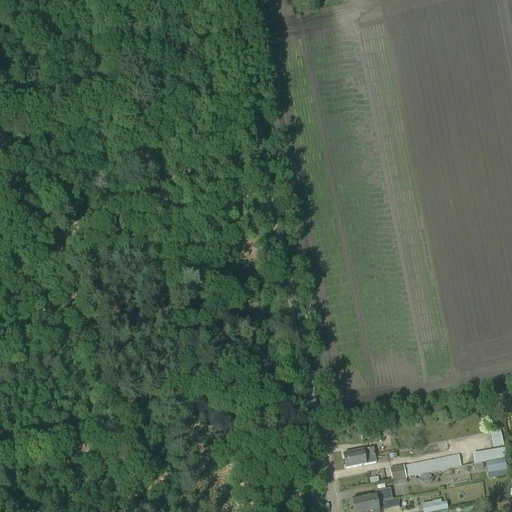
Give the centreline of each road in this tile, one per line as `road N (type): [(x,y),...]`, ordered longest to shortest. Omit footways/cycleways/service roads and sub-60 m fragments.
road 1 (unclassified): [(335,511),(230,0)]
road 2 (track): [(275,217),(0,264)]
